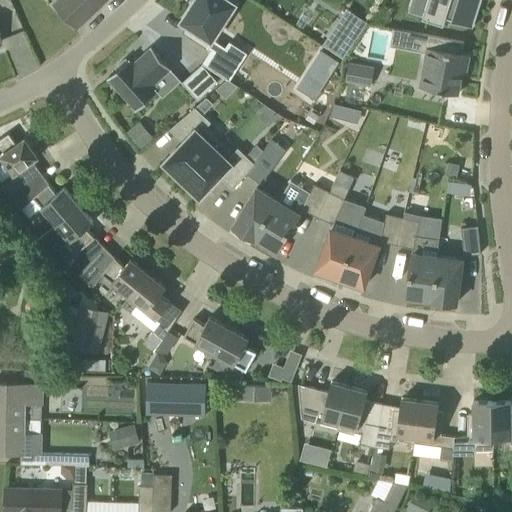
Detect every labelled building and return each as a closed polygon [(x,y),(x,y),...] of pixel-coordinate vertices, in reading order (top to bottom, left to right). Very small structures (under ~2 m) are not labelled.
[(77,28),(106,0),(57,0),(56,2),(77,28)] [(237,4),(230,0),(195,0),(190,8),(191,9),(183,21),(190,25),(186,33),(208,48),(237,4)] [(474,26),(482,0),(429,0),(423,19),(444,25),(447,18),(474,26)] [(420,47),(428,48),(421,86),(443,90),(460,94),(464,73),(467,74),(471,55),(463,53),(465,42),(423,33),(422,36),(420,47)] [(325,44),(345,57),(352,48),(331,34),(325,44)] [(172,68),(152,46),(151,46),(151,47),(133,63),(130,59),(129,58),(128,59),(126,58),(116,66),(118,68),(108,77),(109,78),(109,77),(136,108),(137,109),(158,90),(157,89),(153,84),(171,68),(171,69),(172,68)] [(211,50),(203,63),(230,80),(239,67),(212,49),(211,50)] [(376,67),(351,62),(347,81),(373,85),(376,67)] [(218,80),(203,63),(182,81),(198,99),(218,80)] [(207,96),(196,106),(204,114),(214,103),(207,96)] [(164,162),(182,179),(219,140),(206,128),(212,121),(204,114),(196,106),(170,128),(184,141),(164,162)] [(152,136),(140,122),(128,132),(140,146),(152,136)] [(17,143),(10,132),(0,139),(0,152),(14,172),(0,182),(0,190),(6,200),(41,172),(33,160),(39,156),(26,137),(17,143)] [(234,189),(246,172),(254,162),(246,154),(238,147),(232,153),(219,140),(182,179),(201,197),(220,176),(234,189)] [(254,162),(263,150),(253,143),(246,154),(254,162)] [(261,183),(278,161),(263,150),(254,162),(246,172),(261,183)] [(447,162),(445,174),(456,176),(459,164),(447,162)] [(58,192),(41,172),(6,200),(16,212),(35,197),(56,223),(79,203),(65,186),(58,192)] [(255,238),(277,250),(300,212),(310,192),(290,181),(279,200),(255,238)] [(318,216),(330,191),(314,183),(302,208),(318,216)] [(255,238),(279,200),(257,187),(234,224),(255,238)] [(333,223),(345,198),(330,191),(318,216),(333,223)] [(340,277),(362,214),(365,205),(345,198),(333,223),(331,227),(317,269),(340,277)] [(82,247),(95,236),(86,227),(94,221),(79,203),(56,223),(36,240),(48,254),(67,237),(79,250),(82,247)] [(397,244),(403,217),(387,213),(380,240),(397,244)] [(364,286),(379,244),(384,221),(362,214),(340,277),(364,286)] [(417,235),(420,221),(403,217),(397,244),(413,248),(417,235)] [(464,254),(481,253),(478,225),(461,227),(464,254)] [(432,299),(438,255),(439,238),(417,235),(413,248),(413,252),(407,296),(432,299)] [(95,236),(82,247),(92,260),(105,246),(95,236)] [(125,265),(105,246),(92,260),(80,272),(93,286),(103,275),(129,296),(131,298),(151,274),(131,257),(125,265)] [(457,302),(463,259),(438,255),(432,299),(457,302)] [(138,303),(156,318),(169,301),(171,301),(160,294),(166,286),(151,274),(131,298),(129,296),(123,304),(131,311),(138,303)] [(98,351),(108,309),(79,303),(70,345),(98,351)] [(230,326),(210,316),(205,324),(194,317),(184,335),(215,353),(230,326)] [(153,331),(144,343),(154,352),(158,346),(163,339),(163,338),(169,329),(171,326),(170,325),(170,326),(161,320),(160,321),(154,330),(153,331)] [(246,370),(257,351),(245,346),(249,337),(230,326),(215,353),(246,370)] [(158,350),(149,366),(160,372),(167,360),(165,354),(158,350)] [(72,357),(71,367),(104,369),(104,358),(72,357)] [(294,371),(278,364),(273,376),(280,379),(281,377),(291,380),(294,371)] [(72,389),(72,370),(62,370),(47,369),(47,388),(72,389)] [(339,426),(350,385),(332,380),(329,391),(299,383),(301,416),(339,426)] [(0,416),(42,417),(43,382),(0,381),(0,416)] [(204,382),(146,381),(146,412),(203,412),(204,382)] [(271,399),(271,385),(255,384),(254,398),(271,399)] [(374,446),(379,424),(366,422),(372,400),(366,399),(368,390),(350,385),(339,426),(362,433),(359,442),(374,446)] [(415,442),(421,399),(402,397),(400,409),(394,409),(392,427),(379,424),(374,446),(389,448),(390,439),(415,442)] [(415,442),(441,445),(441,457),(453,458),(453,447),(455,436),(441,434),(444,411),(438,410),(439,402),(421,399),(415,442)] [(493,437),(492,400),(474,400),(474,413),(468,413),(468,443),(474,443),(474,449),(494,449),(494,437),(493,437)] [(511,410),(511,400),(492,400),(493,437),(494,437),(511,437),(511,443),(511,442),(511,410)] [(42,418),(42,417),(0,416),(0,451),(41,452),(41,433),(24,432),(25,418),(42,418)] [(124,445),(139,440),(133,421),(118,427),(124,445)] [(318,446),(313,464),(327,468),(332,451),(318,446)] [(89,465),(89,453),(45,452),(45,464),(61,464),(75,465),(87,465),(89,465)] [(354,470),(368,473),(370,464),(356,461),(354,470)] [(425,473),(424,487),(449,490),(451,491),(451,477),(449,477),(425,473)] [(171,511),(172,485),(172,474),(154,474),(154,485),(153,511),(171,511)] [(74,489),(73,509),(87,509),(88,483),(86,483),(74,483),(74,489)] [(153,511),(154,485),(140,485),(139,511),(153,511)] [(61,511),(61,508),(62,489),(6,487),(5,511),(61,511)] [(62,489),(61,508),(73,509),(74,489),(62,489)]
